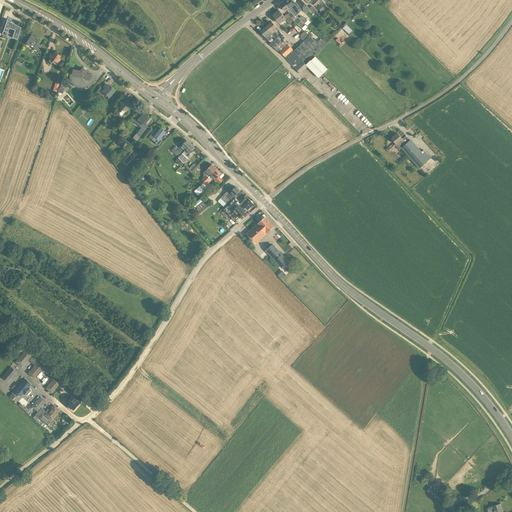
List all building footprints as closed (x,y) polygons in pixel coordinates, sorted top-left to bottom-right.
[(292,1),(291,2),(290,0),(285,0),(284,1),(284,2),(289,9),(292,13),(295,10),(296,12),(300,9),(296,3),(295,4),(292,1)] [(303,10),(305,13),(309,9),(309,8),(299,0),(298,0),(297,2),(302,8),(303,10)] [(296,17),(292,13),(289,9),(284,2),(283,2),(282,3),(281,3),(280,4),(284,11),(287,10),(290,13),(289,13),(291,16),(290,17),(294,22),(300,27),(303,24),(298,18),(296,17)] [(294,22),(290,17),(288,15),(284,18),(279,11),(273,16),(279,24),(282,21),(283,22),(286,20),(290,25),(294,22)] [(298,18),(303,24),(306,21),(299,14),(296,17),(298,18)] [(21,28),(16,25),(11,22),(12,21),(7,19),(2,34),(6,36),(9,29),(14,30),(12,38),(17,39),(21,28)] [(272,34),(278,30),(272,22),(266,27),(272,34)] [(266,27),(260,32),(268,41),(274,37),(272,34),(266,27)] [(304,41),(310,36),(306,32),(300,38),(304,41)] [(25,44),(30,47),(31,45),(34,47),(33,49),(38,52),(42,45),(37,42),(37,43),(33,41),(36,38),(31,35),(25,44)] [(310,61),(321,49),(322,48),(319,46),(310,36),(304,41),(294,52),(284,41),(282,42),(281,43),(277,38),(272,42),(274,45),(272,47),(277,51),(278,50),(294,68),(302,61),(305,65),(309,60),(310,61)] [(48,58),(50,59),(48,61),(51,63),(53,61),(57,64),(60,59),(59,58),(60,56),(55,52),(52,56),(50,55),(48,58)] [(322,74),(323,74),(327,69),(315,57),(310,61),(322,74)] [(300,74),(308,67),(318,78),(322,74),(310,61),(309,60),(305,65),(302,61),(294,68),(300,74)] [(79,71),(72,70),(70,69),(69,74),(69,76),(69,78),(69,80),(70,82),(72,84),(73,85),(74,86),(76,87),(78,88),(80,88),(82,88),(84,88),(86,87),(87,87),(88,89),(96,79),(92,76),(91,77),(85,72),(86,71),(82,68),(79,71)] [(100,97),(101,96),(103,93),(104,94),(109,98),(115,91),(109,86),(107,88),(106,87),(103,90),(100,88),(96,93),(100,97)] [(132,104),(126,99),(119,107),(125,112),(132,104)] [(147,126),(144,124),(148,119),(147,118),(147,117),(142,113),(136,120),(140,123),(138,126),(141,128),(139,130),(142,132),(147,126)] [(160,128),(158,130),(156,129),(150,136),(153,138),(154,137),(158,140),(155,144),(158,146),(162,141),(159,139),(165,132),(166,131),(165,130),(164,131),(160,128)] [(421,152),(410,140),(406,143),(402,139),(397,133),(391,139),(396,145),(395,146),(399,150),(401,148),(411,160),(412,160),(419,169),(431,159),(423,150),(421,152)] [(186,140),(180,146),(178,148),(176,146),(171,150),(174,153),(176,151),(180,155),(191,144),(186,140)] [(180,155),(178,158),(183,164),(188,158),(185,155),(187,153),(189,155),(195,148),(191,144),(180,155)] [(201,185),(217,169),(212,164),(205,171),(208,174),(202,179),(199,182),(201,185)] [(211,181),(210,180),(212,178),(215,181),(216,182),(217,182),(219,184),(222,180),(218,177),(222,174),(217,169),(201,185),(204,188),(211,181)] [(139,185),(146,180),(142,175),(135,180),(139,185)] [(230,193),(232,195),(235,197),(237,195),(236,195),(240,191),(239,190),(239,189),(238,189),(235,187),(232,190),(230,193)] [(232,195),(230,193),(232,190),(230,188),(220,198),(227,204),(230,200),(229,199),(232,195)] [(250,213),(247,210),(253,204),(248,199),(245,196),(241,203),(238,206),(244,213),(243,214),(245,217),(250,213)] [(235,222),(243,214),(244,213),(238,206),(241,203),(240,202),(236,198),(224,210),(228,214),(231,218),(235,222)] [(201,214),(210,207),(204,200),(195,207),(200,212),(201,214)] [(255,244),(270,230),(274,227),(265,217),(263,219),(261,221),(246,234),(255,244)] [(272,245),(266,250),(282,268),(288,262),(272,245)] [(57,263),(44,253),(43,256),(56,265),(57,263)] [(90,273),(92,269),(90,268),(90,267),(86,265),(83,271),(87,273),(88,272),(90,273)] [(26,349),(15,361),(22,367),(33,356),(26,349)] [(32,363),(38,355),(39,355),(37,353),(30,361),(32,363)] [(41,357),(39,355),(38,355),(32,363),(34,365),(41,357)] [(38,361),(28,372),(35,379),(45,368),(38,361)] [(5,382),(10,386),(20,375),(15,371),(5,382)] [(56,372),(54,375),(55,376),(55,377),(61,382),(64,379),(56,372)] [(55,378),(46,388),(53,393),(62,383),(55,378)] [(25,379),(16,390),(21,394),(30,384),(25,379)] [(72,395),(80,402),(84,398),(76,391),(72,395)] [(41,396),(32,405),(38,410),(46,401),(41,396)] [(80,404),(72,396),(65,403),(73,411),(80,404)] [(20,403),(18,405),(26,412),(28,410),(20,403)] [(53,404),(44,414),(52,421),(61,411),(53,404)] [(41,408),(38,411),(35,415),(37,417),(43,410),(41,408)] [(43,410),(37,417),(45,424),(47,420),(42,416),(46,411),(43,410)] [(437,487),(434,484),(427,491),(438,501),(445,494),(440,489),(437,487)]
